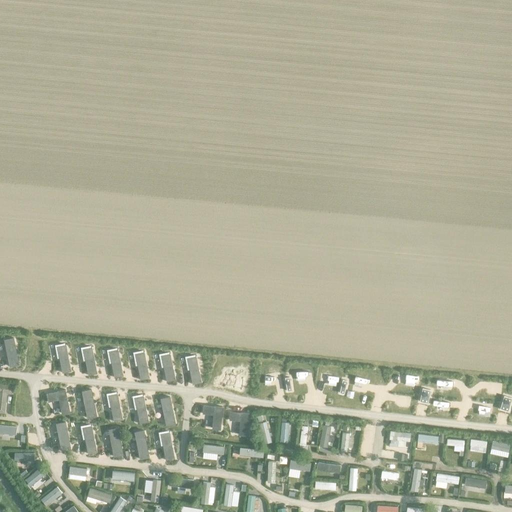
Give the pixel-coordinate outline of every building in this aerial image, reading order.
[(19,364),(13,336),(4,338),(9,366),(19,364)] [(71,370),(66,343),(57,345),(62,372),(71,370)] [(97,373),(92,346),(83,348),(88,375),(97,373)] [(109,350),(114,377),(124,375),(118,348),(109,350)] [(135,353),(141,379),(149,377),(144,351),(135,353)] [(161,355),(167,381),(176,379),(170,353),(161,355)] [(195,355),(186,357),(192,383),(201,381),(195,355)] [(14,394),(14,385),(0,383),(0,413),(5,414),(7,393),(14,394)] [(70,411),(65,388),(46,392),(48,401),(59,399),(62,413),(70,411)] [(96,416),(91,388),(82,390),(87,417),(96,416)] [(422,389),(420,402),(427,403),(430,391),(422,389)] [(122,419),(118,392),(108,394),(113,421),(122,419)] [(134,397),(140,423),(149,422),(144,395),(134,397)] [(170,396),(160,398),(166,425),(175,423),(170,396)] [(503,397),(499,409),(507,412),(511,399),(503,397)] [(222,406),(202,404),(202,413),(213,414),(211,428),(220,429),(222,406)] [(249,412),(229,411),(229,420),(240,421),(238,435),(247,435),(249,412)] [(70,448),(65,421),(56,423),(61,450),(70,448)] [(271,442),(266,421),(258,423),(263,443),(271,442)] [(288,442),(289,422),(281,422),(280,442),(288,442)] [(16,426),(0,424),(0,432),(16,434),(16,426)] [(97,452),(92,425),(83,426),(88,453),(97,452)] [(305,444),(307,426),(301,425),(299,444),(305,444)] [(331,426),(323,425),(319,445),(327,447),(331,426)] [(123,454),(118,427),(109,429),(114,456),(123,454)] [(149,457),(144,429),(134,431),(140,458),(149,457)] [(409,440),(410,432),(389,430),(388,439),(409,440)] [(175,458),(170,431),(161,433),(166,460),(175,458)] [(349,433),(342,432),(340,450),(347,451),(349,433)] [(437,443),(438,436),(418,433),(417,441),(437,443)] [(485,447),(486,440),(470,438),(469,445),(485,447)] [(508,451),(510,444),(492,440),(490,448),(508,451)] [(223,454),(223,446),(203,444),(202,451),(223,454)] [(263,449),(239,447),(239,454),(262,456),(263,449)] [(309,470),(310,462),(290,459),(288,467),(309,470)] [(274,482),(275,461),(267,461),(267,482),(274,482)] [(339,472),(340,465),(317,461),(316,469),(339,472)] [(47,472),(42,466),(25,478),(30,485),(47,472)] [(86,468),(69,466),(68,474),(85,476),(86,468)] [(355,490),(357,468),(349,467),(348,489),(355,490)] [(417,491),(420,469),(413,468),(410,490),(417,491)] [(134,472),(112,470),(111,479),(133,481),(134,472)] [(397,480),(398,473),(381,470),(380,477),(397,480)] [(458,476),(436,473),(434,480),(457,484),(458,476)] [(193,479),(169,476),(168,485),(192,488),(193,479)] [(485,480),(465,476),(464,484),(484,488),(485,480)] [(160,480),(152,479),(150,501),(157,502),(160,480)] [(210,482),(202,481),(200,503),(207,504),(210,482)] [(335,490),(335,482),(315,481),(314,489),(335,490)] [(230,505),(233,484),(225,483),(223,504),(230,505)] [(511,492),(511,484),(504,484),(503,492),(511,492)] [(61,493),(56,486),(40,499),(45,505),(61,493)] [(111,494),(89,487),(86,496),(109,502),(111,494)] [(252,511),(254,496),(247,495),(245,511),(252,511)] [(118,511),(126,501),(119,496),(108,511),(118,511)]
